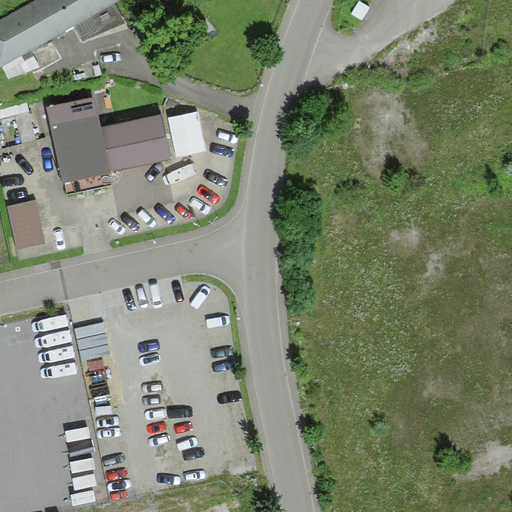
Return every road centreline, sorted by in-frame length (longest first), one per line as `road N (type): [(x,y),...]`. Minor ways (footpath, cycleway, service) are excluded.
road 1 (residential): [(260,251),(0,297)]
road 2 (residential): [(300,511),(270,370),(260,251)]
road 3 (residential): [(317,0),(276,121),(260,251)]
